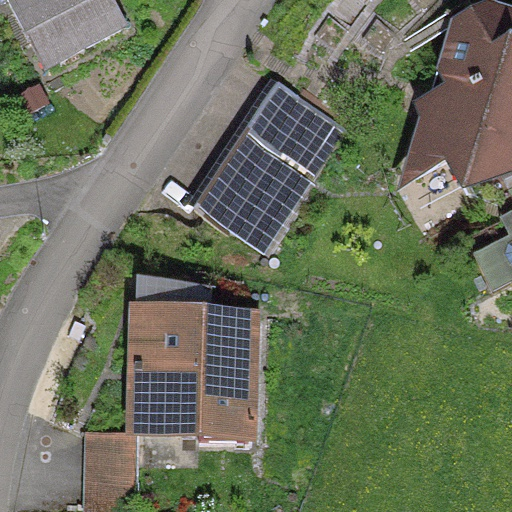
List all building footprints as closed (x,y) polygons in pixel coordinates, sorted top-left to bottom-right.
[(115,0),(8,0),(47,70),(130,26),(115,0)] [(511,4),(497,0),(482,0),(473,3),(451,17),(432,89),(415,100),(421,115),(399,190),(447,159),(463,188),(501,174),(511,170),(511,4)] [(349,130),(279,81),(195,205),(269,257),(349,130)] [(511,170),(501,174),(511,196),(511,210),(500,216),(509,236),(511,234),(511,170)] [(511,278),(511,234),(509,236),(474,253),(492,289),(511,278)] [(138,273),(137,301),(214,304),(215,285),(138,273)] [(137,301),(129,301),(125,433),(139,433),(199,435),(199,441),(257,442),(260,306),(214,304),(137,301)] [(138,511),(139,433),(125,433),(84,433),(83,511),(138,511)]
